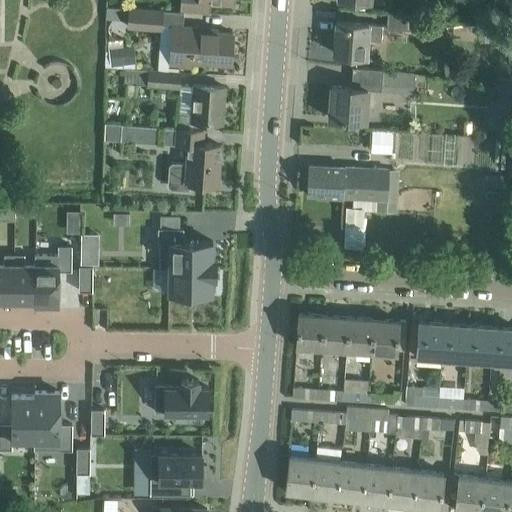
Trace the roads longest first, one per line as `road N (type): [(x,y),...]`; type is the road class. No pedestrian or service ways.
road 1 (secondary): [(272,275),(266,188),(280,0)]
road 2 (residential): [(511,291),(272,275)]
road 3 (residential): [(79,345),(267,347)]
road 4 (secondary): [(254,511),(267,347)]
